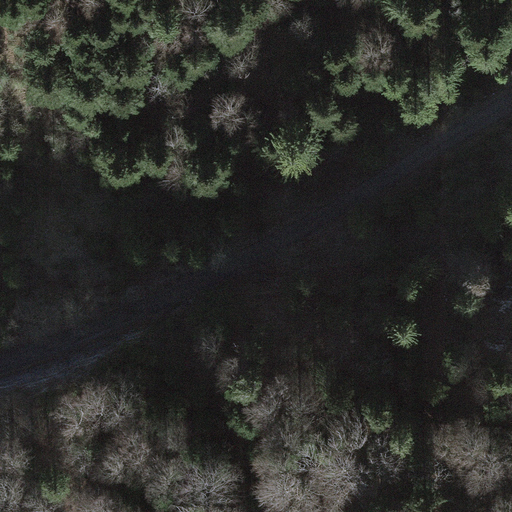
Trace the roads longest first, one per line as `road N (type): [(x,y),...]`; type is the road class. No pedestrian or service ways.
road 1 (unclassified): [(511,99),(254,254),(0,362)]
road 2 (track): [(239,511),(511,470)]
